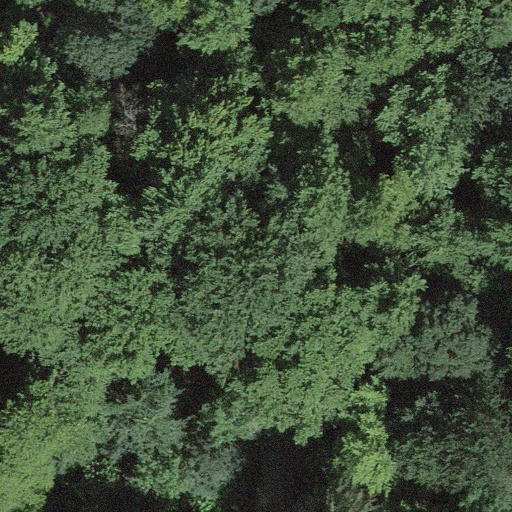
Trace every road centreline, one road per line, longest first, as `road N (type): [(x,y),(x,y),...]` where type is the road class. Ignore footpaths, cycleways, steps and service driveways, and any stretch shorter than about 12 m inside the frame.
road 1 (track): [(265,511),(284,396),(511,312)]
road 2 (track): [(0,316),(181,356),(284,396)]
